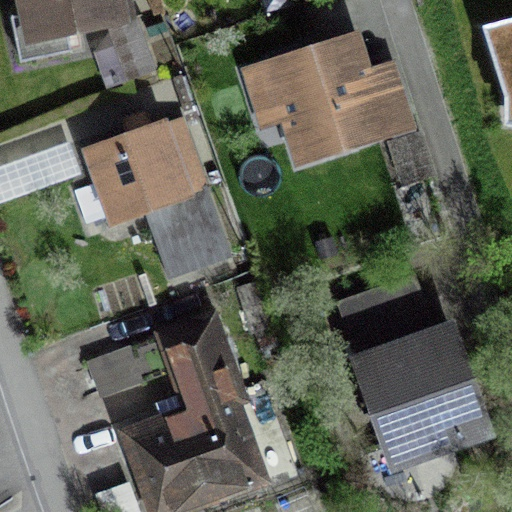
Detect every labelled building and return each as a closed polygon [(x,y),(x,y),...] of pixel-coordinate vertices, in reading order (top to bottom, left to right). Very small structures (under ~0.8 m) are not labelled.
[(126,0),(31,0),(47,59),(137,36),(126,0)] [(511,16),(481,25),(509,127),(511,126),(511,16)] [(368,47),(260,85),(277,133),(302,124),(317,165),(416,130),(396,71),(379,77),(368,47)] [(174,129),(101,158),(133,238),(206,209),(174,129)] [(189,420),(130,441),(155,511),(258,511),(286,502),(220,321),(161,342),(189,420)] [(469,333),(365,366),(400,477),(504,445),(469,333)] [(160,349),(93,371),(107,410),(173,388),(160,349)]
